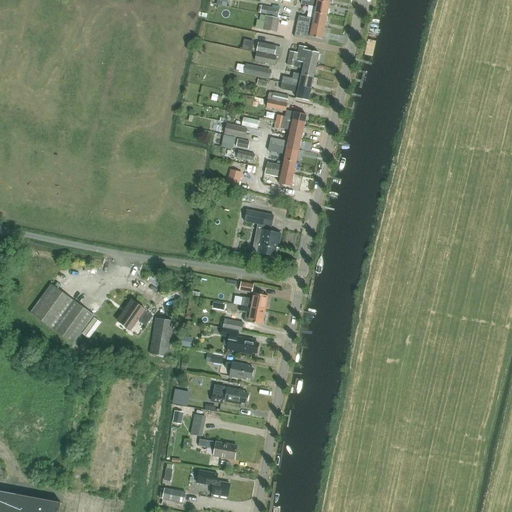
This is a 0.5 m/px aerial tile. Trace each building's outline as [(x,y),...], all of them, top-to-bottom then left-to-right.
[(302,0),(301,4),(316,7),(315,14),(327,17),(329,4),(309,0),(302,0)] [(278,17),(280,9),(268,7),(266,14),(278,17)] [(297,22),(324,27),(327,17),(315,14),(314,19),(299,16),(297,22)] [(277,32),(280,18),(260,15),(258,29),(277,32)] [(296,28),(312,31),(310,37),(322,39),(324,27),(297,22),(296,28)] [(254,50),(256,40),(246,38),(244,48),(254,50)] [(276,46),(258,42),(257,52),(275,55),(276,46)] [(290,51),(289,58),(316,64),(319,53),(308,51),(308,48),(299,46),(298,53),(290,51)] [(257,52),(256,54),(255,61),(275,65),(277,57),(257,52)] [(316,64),(289,58),(287,65),(303,69),(302,75),(314,77),(316,64)] [(269,79),(271,70),(246,64),(244,74),(269,79)] [(283,77),(282,83),(311,89),(314,77),(302,75),(301,81),(283,77)] [(311,89),(282,83),(280,89),(298,93),(297,98),(309,101),(311,89)] [(287,103),(289,96),(273,93),(272,100),(287,103)] [(286,111),(287,104),(268,100),(266,107),(286,111)] [(276,121),(304,127),(306,115),(295,112),(294,112),(287,111),(286,117),(277,115),(276,121)] [(257,129),(259,121),(244,118),(242,126),(257,129)] [(301,138),(304,127),(276,121),(274,127),(291,130),(290,136),(301,138)] [(245,138),(247,128),(226,124),(224,134),(245,138)] [(224,135),(221,146),(233,149),(235,137),(224,135)] [(271,138),(270,144),(299,151),(301,138),(290,136),(288,141),(271,138)] [(248,149),(250,142),(238,139),(236,146),(248,149)] [(286,155),(284,160),(296,163),(299,151),(270,144),(268,151),(286,155)] [(253,162),(255,155),(238,150),(237,158),(253,162)] [(294,174),(296,163),(284,160),(283,166),(267,162),(266,168),(294,174)] [(291,187),(294,174),(266,168),(265,174),(281,177),(279,184),(291,187)] [(231,170),(227,183),(238,187),(242,173),(231,170)] [(245,221),(265,225),(264,230),(259,253),(275,256),(277,244),(279,244),(281,233),(271,231),(272,226),(274,216),(247,210),(245,221)] [(252,293),(254,284),(241,282),(240,291),(252,293)] [(94,315),(51,284),(30,313),(73,344),(94,315)] [(242,305),(266,309),(268,296),(254,293),(253,299),(243,297),(242,305)] [(146,326),(153,316),(145,310),(145,309),(132,300),(117,321),(131,330),(138,320),(146,326)] [(266,309),(242,305),(240,312),(250,314),(248,322),(263,325),(266,309)] [(168,357),(174,321),(155,318),(149,354),(168,357)] [(225,319),(223,328),(238,331),(242,332),(244,323),(225,319)] [(255,340),(237,337),(238,331),(223,328),(222,328),(221,336),(229,338),(226,351),(235,353),(235,352),(251,355),(252,352),(257,353),(259,344),(254,343),(255,340)] [(222,365),(224,356),(212,354),(210,363),(222,365)] [(225,368),(231,369),(229,376),(247,379),(247,378),(252,379),(254,368),(249,367),(250,366),(232,362),(232,363),(226,362),(225,368)] [(223,400),(224,400),(224,401),(242,405),(242,402),(248,403),(250,394),(244,393),(245,391),(227,387),(227,388),(225,388),(225,387),(218,386),(214,402),(222,404),(223,400)] [(182,412),(175,411),(172,423),(180,424),(182,412)] [(190,434),(202,437),(206,417),(194,415),(190,434)] [(235,460),(237,446),(200,439),(199,446),(215,449),(214,456),(235,460)] [(198,483),(213,486),(212,494),(228,497),(230,484),(217,481),(218,474),(200,471),(198,483)] [(184,504),(186,492),(165,488),(162,499),(184,504)] [(59,511),(61,503),(0,491),(0,511),(59,511)]
